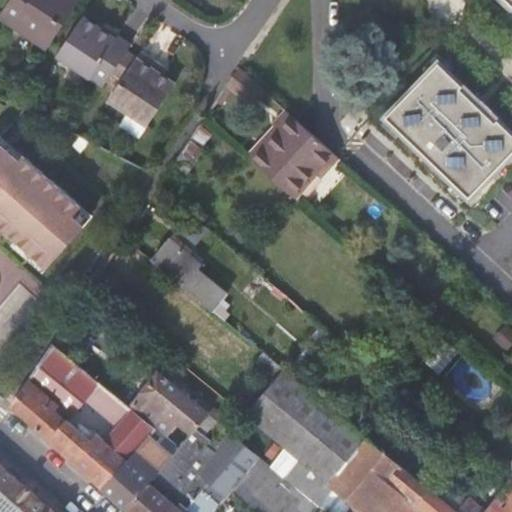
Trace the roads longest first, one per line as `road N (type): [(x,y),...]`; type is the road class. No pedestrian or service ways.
road 1 (residential): [(326,0),(330,135),(511,292)]
road 2 (residential): [(144,0),(225,55),(260,0)]
road 3 (secondary): [(0,432),(90,511)]
